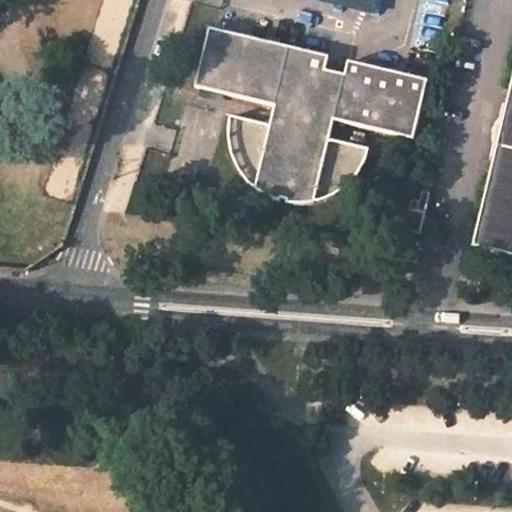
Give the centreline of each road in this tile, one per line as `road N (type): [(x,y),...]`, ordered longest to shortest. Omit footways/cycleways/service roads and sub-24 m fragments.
road 1 (secondary): [(511,331),(66,296)]
road 2 (residential): [(66,296),(154,0)]
